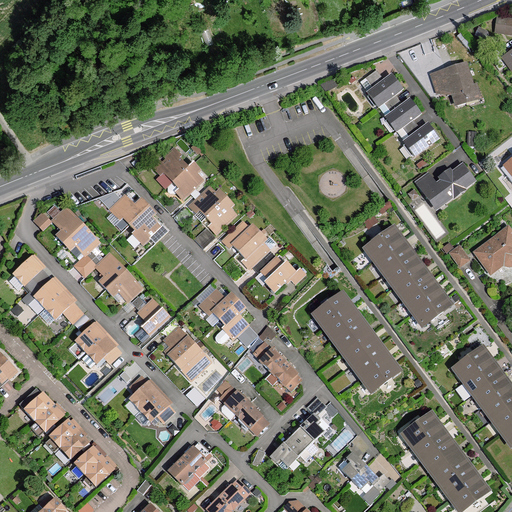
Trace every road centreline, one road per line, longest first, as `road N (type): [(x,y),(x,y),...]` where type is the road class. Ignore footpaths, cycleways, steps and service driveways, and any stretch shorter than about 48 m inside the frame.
road 1 (secondary): [(480,0),(36,172)]
road 2 (residential): [(188,411),(22,231),(34,199),(47,189)]
road 3 (residential): [(261,317),(123,171),(47,189)]
road 4 (residential): [(0,328),(122,459),(130,483),(108,511)]
road 5 (residential): [(319,384),(241,463),(272,494),(270,511)]
